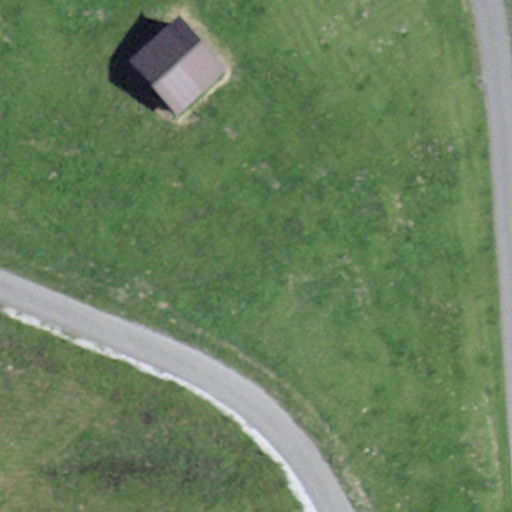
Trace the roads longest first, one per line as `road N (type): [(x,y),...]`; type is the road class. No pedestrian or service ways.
road 1 (track): [(341,511),(312,453),(229,383),(0,287)]
road 2 (track): [(487,0),(511,243)]
